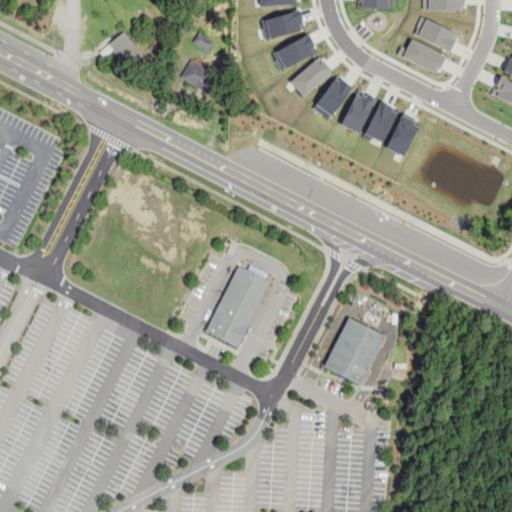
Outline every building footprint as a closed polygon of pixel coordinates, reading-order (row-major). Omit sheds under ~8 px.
[(358,0),(358,7),(392,8),(392,0),(358,0)] [(423,0),(423,9),(464,11),(464,2),(465,2),(465,0),(423,0)] [(260,19),(264,39),(304,30),(299,10),(260,19)] [(422,16),(458,34),(450,52),(417,36),(420,32),(415,29),(422,16)] [(144,54),(122,31),(108,45),(130,68),(144,54)] [(193,42),(208,51),(213,41),(198,33),(193,42)] [(271,52),(280,70),(317,51),(308,33),(271,52)] [(436,73),(397,54),(401,45),(406,48),(411,38),(447,57),(440,69),(438,68),(436,73)] [(304,96),(332,72),(318,56),(290,81),(304,96)] [(511,75),(503,71),(510,58),(511,58),(511,75)] [(180,80),(211,93),(220,75),(189,61),(180,80)] [(352,87),(335,75),(312,107),(329,119),(352,87)] [(511,104),(491,94),(496,83),(497,83),(500,76),(511,81),(511,104)] [(376,98),(357,89),(340,124),(358,133),(376,98)] [(363,137),(371,141),(372,138),(382,143),(397,110),(379,101),(363,137)] [(401,115),(385,147),(403,156),(419,124),(401,115)] [(239,264),(270,280),(236,349),(204,333),(239,264)] [(349,316),(386,334),(361,386),(323,367),(349,316)]
